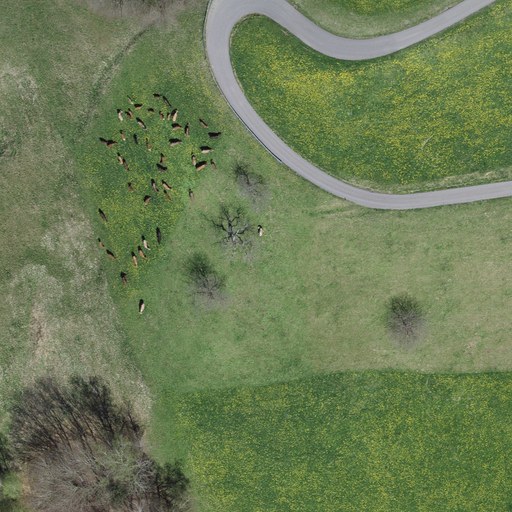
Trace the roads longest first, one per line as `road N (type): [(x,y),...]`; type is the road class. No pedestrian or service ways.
road 1 (unclassified): [(511,188),(418,202),(364,197),(310,175),(252,123),(222,73),(212,37),(229,6),(249,0)]
road 2 (unclassified): [(255,0),(342,50),(394,45),(477,0)]
